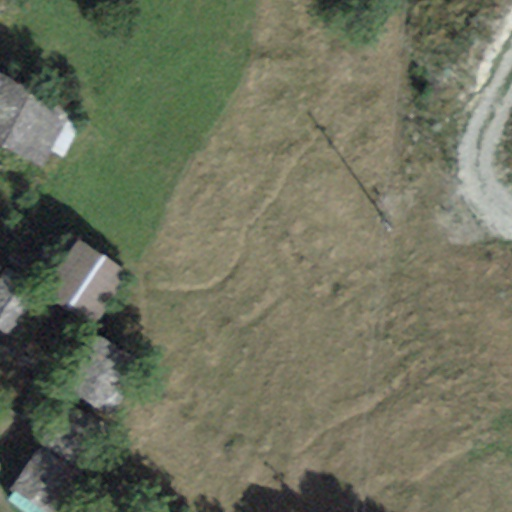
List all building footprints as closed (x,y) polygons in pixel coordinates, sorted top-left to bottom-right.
[(0,143),(35,160),(66,96),(0,63),(0,143)] [(120,272),(80,246),(51,291),(91,317),(120,272)] [(43,283),(11,264),(0,282),(0,324),(13,332),(43,283)] [(142,348),(96,322),(60,386),(106,411),(142,348)] [(106,411),(60,386),(14,475),(61,499),(106,411)]
